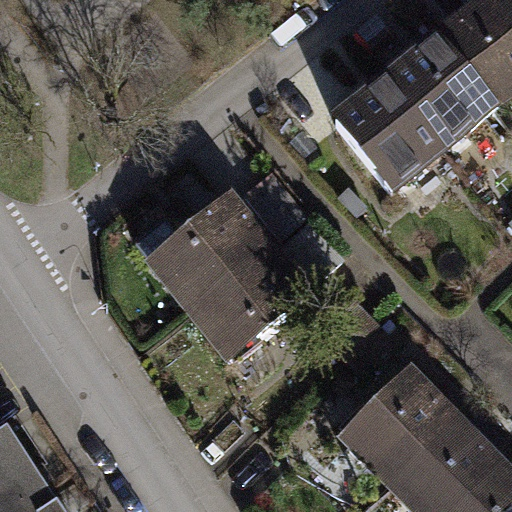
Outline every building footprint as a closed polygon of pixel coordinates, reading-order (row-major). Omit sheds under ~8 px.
[(511,0),(486,0),(482,4),(511,41),(511,0)] [(431,44),(487,114),(511,94),(511,41),(482,4),(431,44)] [(380,85),(436,155),(487,114),(431,44),(380,85)] [(335,133),(385,195),(436,155),(380,85),(329,126),(335,133)] [(249,188),(236,198),(272,242),(299,220),(263,176),(249,188)] [(144,268),(184,317),(259,255),(219,207),(144,268)] [(302,226),(274,251),(305,287),(334,262),(308,232),(302,226)] [(184,317),(224,365),(299,304),(259,255),(184,317)] [(383,489),(446,428),(400,381),(337,444),(383,489)] [(405,511),(451,511),(491,473),(446,428),(383,489),(386,493),(405,511)] [(51,511),(0,435),(0,511),(51,511)] [(511,511),(511,494),(491,473),(451,511),(511,511)]
